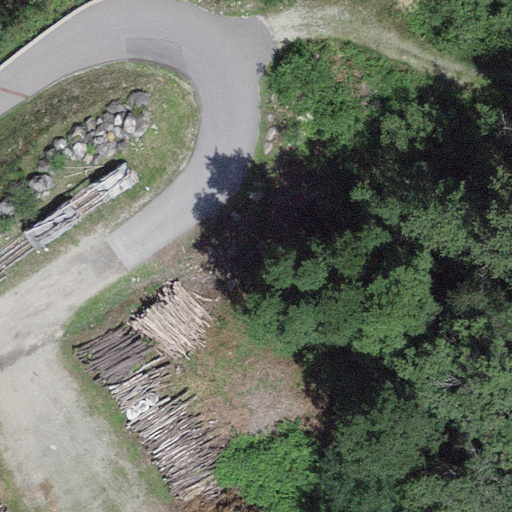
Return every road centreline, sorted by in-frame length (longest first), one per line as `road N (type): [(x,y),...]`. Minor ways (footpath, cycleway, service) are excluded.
road 1 (track): [(0,326),(211,149),(217,59),(269,0)]
road 2 (track): [(298,0),(413,43),(490,86),(511,83)]
